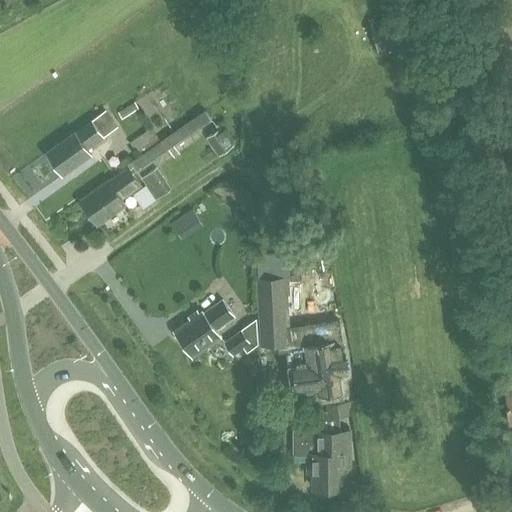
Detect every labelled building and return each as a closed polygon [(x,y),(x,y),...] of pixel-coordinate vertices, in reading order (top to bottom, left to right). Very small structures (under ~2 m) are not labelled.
[(380,55),(405,49),(396,14),(371,21),(380,55)] [(122,119),(139,108),(135,101),(118,113),(122,119)] [(161,139),(139,154),(140,156),(132,161),(139,172),(170,150),(175,157),(181,152),(176,146),(213,120),(206,109),(162,140),(161,139)] [(119,126),(107,110),(93,120),(92,119),(75,131),(76,131),(47,152),(64,175),(92,155),(89,150),(106,137),(105,137),(119,126)] [(219,156),(236,145),(222,126),(207,137),(219,156)] [(139,154),(161,139),(152,127),(130,142),(139,154)] [(142,185),(129,167),(81,201),(98,225),(127,204),(123,198),(142,185)] [(157,167),(142,177),(147,185),(156,198),(172,187),(157,167)] [(236,221),(245,219),(243,206),(233,208),(236,221)] [(258,277),(256,277),(259,345),(281,344),(287,343),(291,343),(287,250),(275,251),(265,251),(257,252),(258,277)] [(237,316),(223,298),(204,312),(203,311),(175,331),(193,356),(221,336),(217,330),(237,316)] [(259,342),(258,321),(257,320),(242,330),(241,329),(226,341),(235,354),(244,347),(247,352),(259,342)] [(314,333),(293,335),(299,391),(323,388),(324,391),(343,389),(341,372),(348,371),(343,321),(313,324),(314,333)] [(329,409),(330,415),(340,413),(354,412),(353,398),(328,401),(329,409)] [(295,430),(295,454),(315,454),(315,458),(308,458),(309,473),(315,473),(315,488),(345,488),(345,470),(351,470),(351,430),(337,430),(337,432),(311,432),(311,430),(295,430)]
